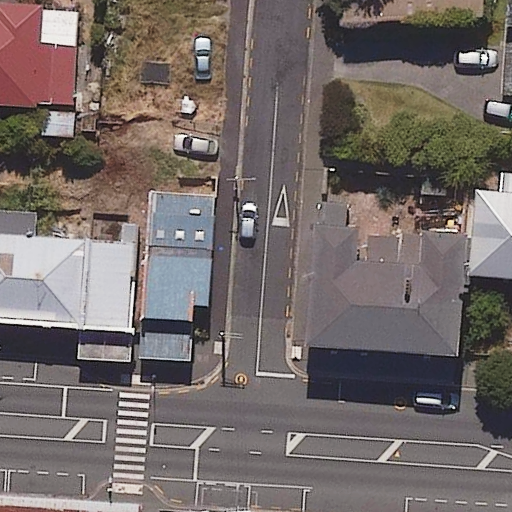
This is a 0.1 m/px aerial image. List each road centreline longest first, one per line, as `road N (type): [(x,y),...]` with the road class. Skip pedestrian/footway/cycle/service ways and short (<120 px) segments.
road 1 (residential): [(283,0),(250,439)]
road 2 (secondary): [(250,439),(511,464)]
road 3 (secondary): [(0,423),(250,439)]
